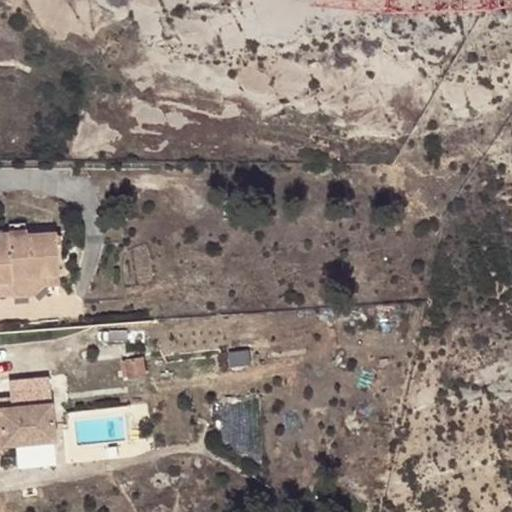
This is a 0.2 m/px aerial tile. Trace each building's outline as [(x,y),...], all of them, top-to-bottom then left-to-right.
[(14,235),(0,235),(0,291),(20,291),(21,283),(66,281),(66,239),(15,240),(14,235)] [(20,291),(0,291),(0,304),(38,302),(43,299),(52,297),(66,296),(66,281),(21,283),(20,291)] [(145,375),(142,351),(126,354),(130,378),(145,375)] [(10,396),(11,405),(51,401),(49,376),(8,380),(10,396)] [(11,405),(10,396),(0,397),(0,442),(0,446),(57,442),(52,401),(51,401),(11,405)] [(122,416),(75,422),(77,446),(125,441),(122,416)]
